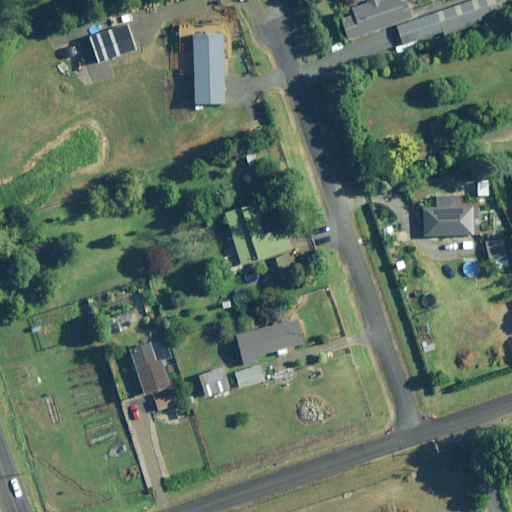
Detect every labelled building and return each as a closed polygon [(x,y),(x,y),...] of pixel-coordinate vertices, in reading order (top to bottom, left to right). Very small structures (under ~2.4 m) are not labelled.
[(405,0),(369,0),(340,11),(350,38),(411,16),(405,0)] [(490,16),(484,0),(464,0),(393,24),(401,46),(490,16)] [(222,31),(192,32),(194,104),(224,103),(222,31)] [(488,196),(488,182),(459,181),(459,195),(488,196)] [(255,202),(224,212),(240,263),(293,247),(288,229),(265,236),(255,202)] [(472,204),(422,205),(422,235),(473,235),(472,204)] [(504,236),(486,240),(490,261),(509,258),(504,236)] [(298,272),(292,253),(275,259),(281,278),(298,272)] [(299,317),(237,333),(243,356),(305,341),(299,317)] [(157,339),(130,347),(144,393),(171,384),(157,339)] [(265,381),(260,366),(233,374),(237,389),(265,381)] [(230,389),(224,368),(197,376),(204,397),(230,389)] [(168,409),(163,394),(153,397),(158,412),(168,409)]
